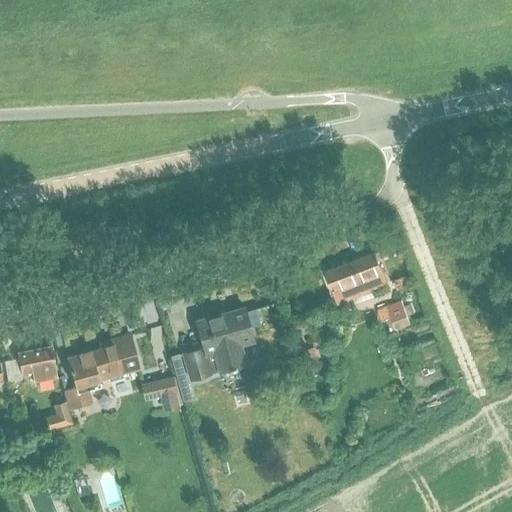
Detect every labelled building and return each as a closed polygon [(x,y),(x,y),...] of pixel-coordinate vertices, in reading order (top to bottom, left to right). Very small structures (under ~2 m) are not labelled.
[(388,282),(384,271),(376,252),(326,271),(337,301),(388,282)] [(245,342),(253,340),(280,332),(269,293),(221,306),(222,313),(196,321),(203,347),(183,353),(191,379),(251,362),(245,342)] [(392,315),(396,328),(412,322),(403,298),(379,307),(383,318),(392,315)] [(131,339),(117,343),(67,357),(75,387),(64,390),(70,409),(83,405),(80,392),(101,386),(99,379),(109,377),(110,381),(123,377),(122,373),(139,368),(131,339)] [(32,371),(34,382),(58,377),(52,347),(17,354),(21,373),(32,371)] [(163,395),(167,409),(179,406),(172,376),(142,384),(146,399),(163,395)] [(27,511),(49,511),(36,470),(16,476),(27,511)]
